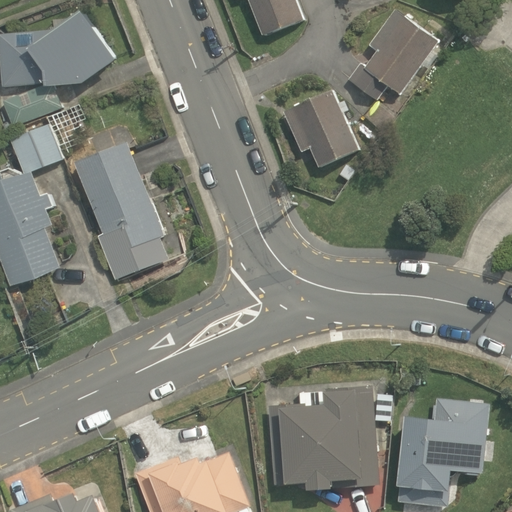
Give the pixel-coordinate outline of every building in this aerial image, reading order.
[(250,0),(264,36),(306,20),(297,0),(250,0)] [(390,86),(402,95),(424,65),(430,69),(440,56),(434,52),(440,42),(396,9),(371,46),(379,51),(368,67),(362,64),(351,79),(379,101),(390,86)] [(48,87),(86,83),(119,60),(83,10),(57,29),(0,34),(5,87),(47,84),(48,87)] [(65,108),(54,83),(6,102),(16,128),(65,108)] [(286,112),(304,152),(312,148),(321,168),(362,150),(344,113),(351,110),(347,100),(340,103),(334,90),(286,112)] [(67,158),(52,124),(13,140),(26,175),(34,171),(67,158)] [(162,237),(167,235),(131,143),(77,163),(105,234),(100,236),(117,280),(170,259),(162,237)] [(34,171),(26,175),(8,182),(1,165),(0,165),(0,254),(12,287),(63,266),(48,228),(55,225),(49,209),(56,207),(50,193),(43,196),(34,171)] [(357,171),(348,165),(341,175),(350,181),(357,171)] [(327,401),(272,405),(278,482),(309,479),(310,486),(335,484),(334,478),(343,477),(344,487),(384,484),(376,383),(326,387),(327,401)] [(484,471),(492,403),(439,397),(437,416),(408,413),(398,502),(450,508),(455,468),(484,471)] [(180,456),(138,473),(154,511),(253,511),(251,506),(254,505),(232,451),(212,459),(211,457),(203,460),(201,454),(183,462),(180,456)] [(55,498),(53,492),(12,509),(12,511),(103,511),(96,492),(81,498),(77,489),(55,498)]
